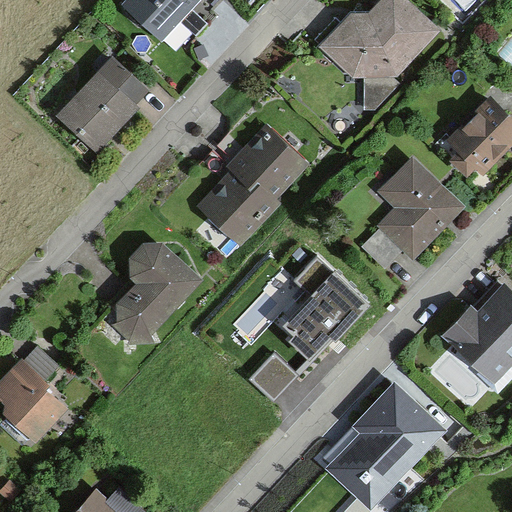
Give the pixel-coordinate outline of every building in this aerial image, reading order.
[(171,15),(176,20),(194,0),(126,0),(126,1),(157,30),(171,15)] [(387,0),(366,23),(362,20),(352,20),(344,28),(333,18),(312,40),(334,60),(338,56),(352,69),(348,74),(371,96),(382,85),(383,98),(397,83),(389,76),(398,67),(395,65),(428,30),(395,0),(387,0)] [(109,37),(103,44),(114,54),(120,47),(109,37)] [(142,89),(123,71),(112,60),(60,115),(94,147),(132,107),(128,104),(142,89)] [(480,169),(501,148),(511,136),(511,123),(489,100),(450,140),(460,150),(454,156),(454,162),(461,170),(467,170),(474,163),(480,169)] [(247,159),(238,168),(236,170),(271,203),(272,202),(267,198),(299,164),(265,131),(242,155),(247,159)] [(403,247),(411,254),(457,206),(411,160),(385,187),(402,203),(360,246),(382,268),(403,247)] [(224,183),(203,206),(238,238),(271,203),(236,170),(236,171),(240,175),(229,187),(224,183)] [(127,341),(151,340),(147,328),(168,306),(174,305),(178,301),(178,295),(192,280),(178,266),(177,260),(171,253),(164,253),(158,248),(143,248),(133,259),(133,273),(148,287),(138,298),(132,292),(120,305),(121,320),(131,329),(127,341)] [(321,292),(342,313),(363,291),(341,270),(321,292)] [(491,378),(508,360),(511,356),(511,295),(502,286),(475,315),(468,308),(444,334),(491,378)] [(41,382),(22,364),(0,387),(0,395),(13,407),(7,413),(31,435),(59,406),(37,385),(41,382)] [(362,434),(330,466),(366,501),(370,497),(382,509),(395,496),(383,484),(436,430),(393,387),(375,406),(382,412),(362,433),(362,434)] [(18,486),(9,478),(0,487),(0,488),(9,496),(18,486)] [(138,511),(139,511),(117,490),(104,504),(96,497),(81,511),(138,511)]
